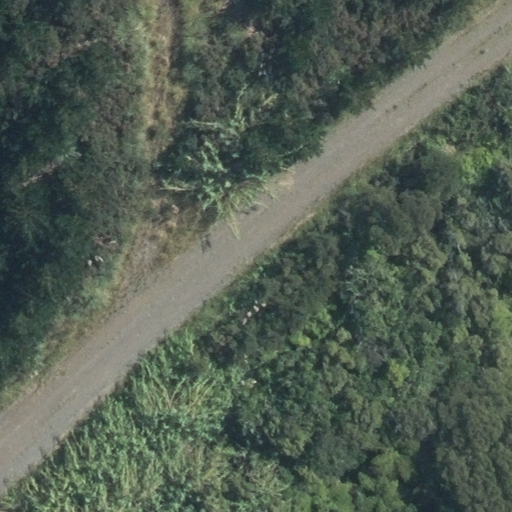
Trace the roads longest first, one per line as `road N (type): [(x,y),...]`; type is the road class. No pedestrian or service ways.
road 1 (track): [(511,55),(156,290),(0,372)]
road 2 (track): [(0,279),(81,0)]
